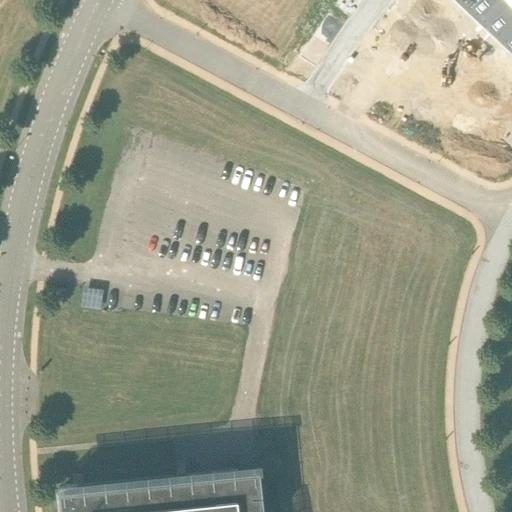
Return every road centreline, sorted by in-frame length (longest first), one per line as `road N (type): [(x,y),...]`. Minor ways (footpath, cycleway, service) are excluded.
road 1 (unclassified): [(511,219),(97,2)]
road 2 (unclassified): [(97,2),(32,174),(1,308),(0,354)]
road 3 (unclassified): [(511,220),(472,331),(469,460),(480,511)]
